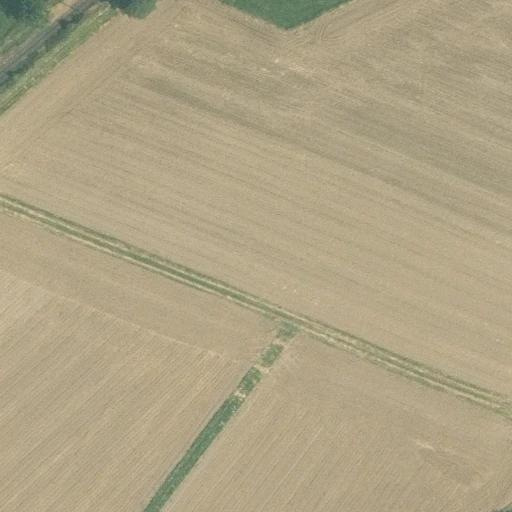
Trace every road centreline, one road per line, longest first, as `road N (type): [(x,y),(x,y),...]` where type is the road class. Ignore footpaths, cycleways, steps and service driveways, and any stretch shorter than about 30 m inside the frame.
road 1 (track): [(0,207),(511,412)]
road 2 (track): [(302,331),(170,511)]
